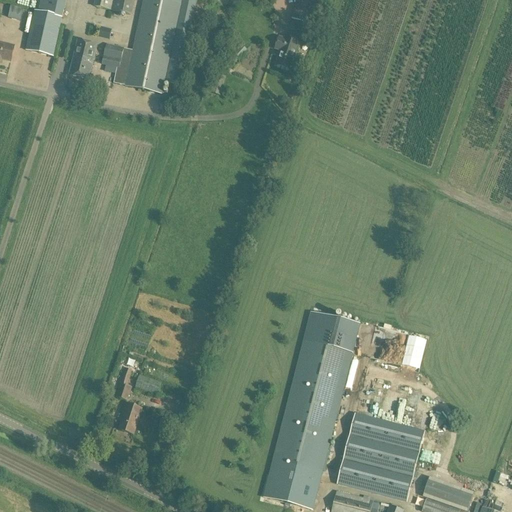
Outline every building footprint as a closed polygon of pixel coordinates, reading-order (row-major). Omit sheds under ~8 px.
[(63,19),(66,0),(40,0),(38,12),(35,12),(26,51),(54,58),(62,19),(63,19)] [(130,16),(134,0),(95,0),(94,7),(130,16)] [(144,0),(126,87),(162,95),(165,83),(179,86),(197,0),(144,0)] [(316,28),(325,0),(299,0),(293,21),(316,28)] [(300,42),(286,37),(285,40),(279,38),(275,50),(281,52),(276,66),(291,71),(300,42)] [(94,63),(98,45),(78,41),(73,59),(83,62),(84,60),(94,62),(93,63),(94,63)] [(0,63),(2,64),(3,61),(12,63),(16,46),(0,43),(0,63)] [(239,44),(220,66),(228,73),(247,50),(239,44)] [(122,62),(125,49),(107,45),(104,57),(122,62)] [(120,69),(122,62),(104,57),(102,66),(120,69)] [(83,62),(73,59),(69,76),(89,81),(94,63),(93,63),(94,62),(84,60),(83,62)] [(215,74),(209,93),(220,97),(227,78),(215,74)] [(352,355),(304,343),(265,499),(312,511),(352,355)] [(121,384),(116,398),(128,401),(132,388),(128,387),(131,375),(132,371),(125,369),(123,373),(123,372),(119,384),(121,384)] [(158,396),(162,384),(140,376),(136,388),(158,396)] [(134,435),(142,410),(126,405),(120,422),(122,422),(119,430),(134,435)] [(407,502),(425,432),(356,415),(338,485),(407,502)] [(462,511),(468,511),(475,495),(431,480),(424,498),(462,511)] [(370,511),(373,501),(338,493),(332,511),(370,511)] [(236,500),(231,506),(237,511),(241,511),(245,508),(236,500)] [(427,500),(422,511),(460,511),(441,505),(427,500)] [(470,511),(473,511),(475,511),(479,501),(474,500),(470,511)]
